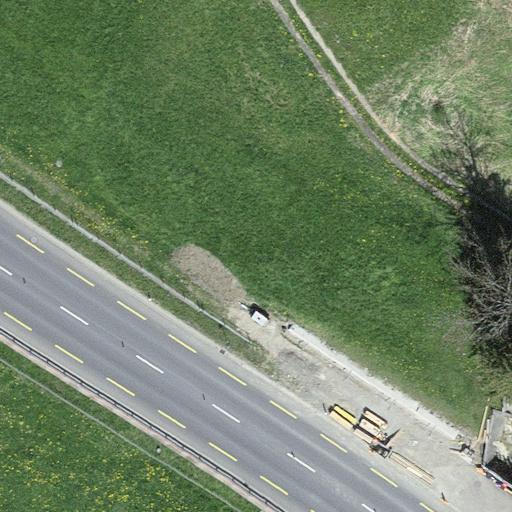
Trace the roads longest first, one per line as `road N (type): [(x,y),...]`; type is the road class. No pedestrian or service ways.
road 1 (primary): [(375,511),(0,260)]
road 2 (track): [(511,233),(419,164),(284,0)]
